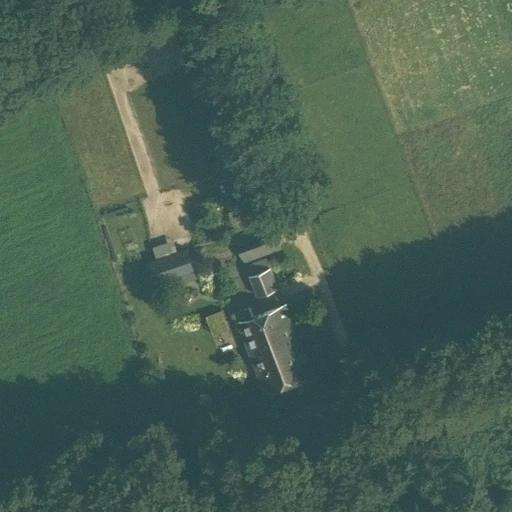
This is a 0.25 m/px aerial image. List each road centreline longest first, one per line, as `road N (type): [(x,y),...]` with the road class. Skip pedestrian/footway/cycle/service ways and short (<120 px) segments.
road 1 (track): [(213,0),(361,394)]
road 2 (track): [(51,511),(361,394)]
road 3 (track): [(361,394),(511,341)]
